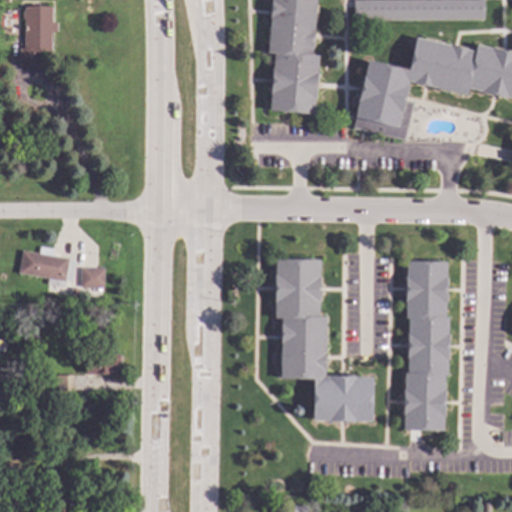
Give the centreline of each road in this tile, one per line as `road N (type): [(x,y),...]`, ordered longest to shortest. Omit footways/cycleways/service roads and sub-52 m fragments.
road 1 (primary): [(196,511),(199,0)]
road 2 (primary): [(151,0),(151,511)]
road 3 (residential): [(511,222),(450,211),(156,214)]
road 4 (residential): [(156,214),(0,215)]
